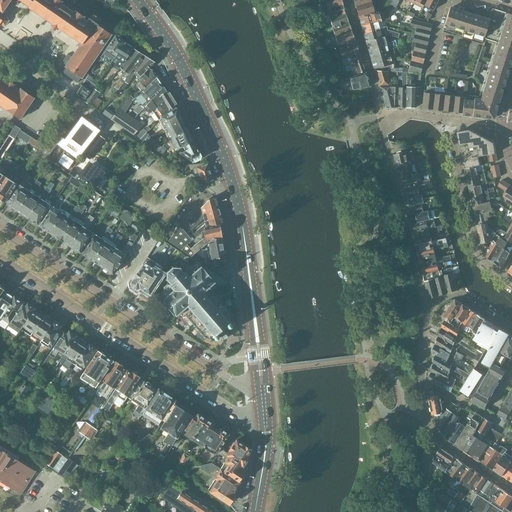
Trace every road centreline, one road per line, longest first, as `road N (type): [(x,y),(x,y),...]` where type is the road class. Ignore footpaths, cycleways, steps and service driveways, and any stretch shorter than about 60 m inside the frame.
road 1 (secondary): [(262,384),(237,205),(188,81),(139,0)]
road 2 (residential): [(0,257),(267,434)]
road 3 (residential): [(262,384),(230,381),(0,225)]
road 4 (residential): [(424,303),(379,116)]
road 5 (residential): [(445,118),(478,254),(502,276)]
road 6 (residential): [(430,434),(421,380),(424,303)]
road 7 (residential): [(379,116),(349,0)]
